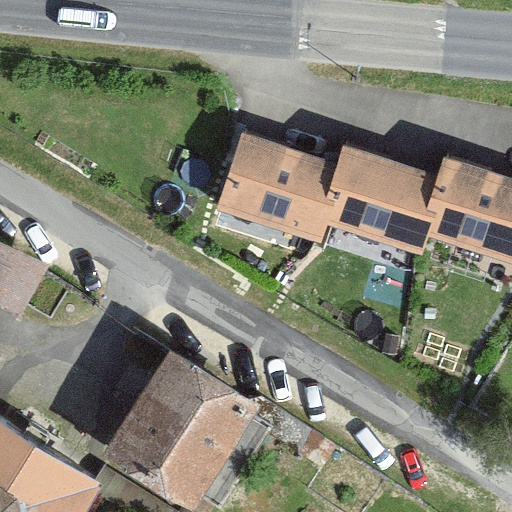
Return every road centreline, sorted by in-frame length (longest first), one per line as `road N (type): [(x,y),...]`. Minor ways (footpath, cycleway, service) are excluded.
road 1 (residential): [(0,184),(511,487)]
road 2 (tertiary): [(30,0),(511,44)]
